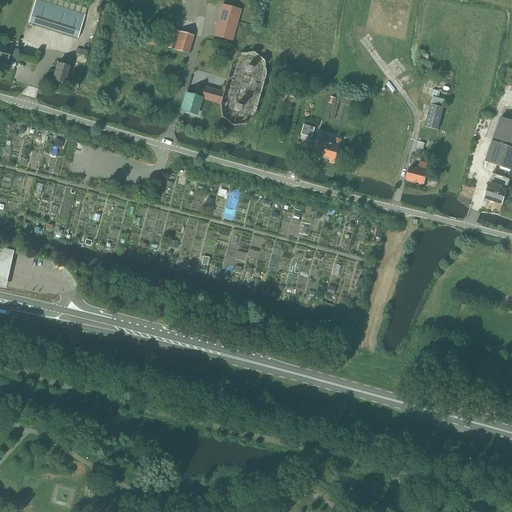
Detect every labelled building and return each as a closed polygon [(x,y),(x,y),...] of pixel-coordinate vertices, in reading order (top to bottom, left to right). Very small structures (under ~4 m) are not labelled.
[(34,0),(27,23),(76,39),(84,15),(37,0),(34,0)] [(223,5),(214,36),(232,41),(241,10),(223,5)] [(165,47),(188,53),(192,36),(170,30),(165,47)] [(145,43),(156,46),(159,37),(147,34),(145,43)] [(0,61),(6,64),(11,48),(0,44),(0,61)] [(13,49),(11,58),(16,60),(19,50),(13,49)] [(182,112),(188,114),(189,113),(196,115),(201,98),(221,103),(222,117),(233,126),(247,124),(255,113),(266,75),(264,62),(253,53),(240,55),(231,66),(223,93),(197,86),(195,96),(186,93),(181,111),(183,111),(182,112)] [(57,63),(53,80),(64,83),(69,67),(57,63)] [(286,86),(284,94),(299,98),(301,90),(286,86)] [(434,97),(426,127),(438,130),(440,121),(441,116),(445,100),(439,99),(441,92),(433,90),(432,97),(434,97)] [(508,178),(494,173),(490,185),(490,184),(485,196),(489,198),(488,200),(502,205),(507,191),(511,177),(511,120),(501,117),(486,161),(511,170),(508,178)] [(301,135),(312,138),(315,128),(304,125),(301,135)] [(315,156),(325,159),(330,143),(325,142),(326,135),(321,134),(315,156)] [(330,143),(325,159),(336,162),(342,139),(337,138),(335,145),(330,143)] [(61,148),(63,142),(55,139),(53,146),(61,148)] [(419,142),(416,153),(422,155),(425,144),(419,142)] [(427,170),(428,164),(420,161),(418,170),(410,167),(407,180),(424,184),(428,170),(427,170)] [(37,183),(35,192),(40,193),(43,184),(37,183)] [(205,207),(211,208),(214,200),(208,198),(205,207)] [(375,237),(382,238),(384,230),(378,229),(375,237)] [(0,246),(0,285),(6,287),(14,249),(0,246)] [(327,286),(326,291),(327,292),(334,294),(336,288),(329,286),(327,286)]
